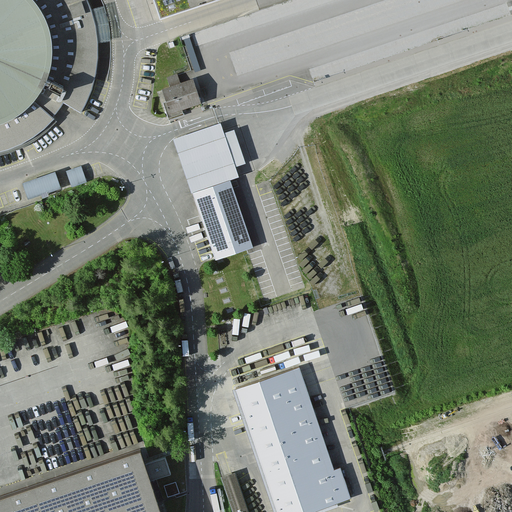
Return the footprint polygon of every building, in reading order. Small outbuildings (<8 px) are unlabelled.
[(64,103),(81,113),(87,103),(92,90),(96,74),(98,59),(98,42),(96,25),(91,9),(87,0),(0,0),(0,155),(9,153),(24,147),(36,140),(46,132),(57,121),(52,118),(56,114),(59,109),(64,103)] [(227,0),(151,0),(160,23),(227,0)] [(199,106),(191,81),(179,85),(177,77),(166,80),(169,89),(162,91),(169,115),(199,106)] [(80,169),(66,173),(71,190),(85,185),(80,169)] [(59,189),(54,173),(21,184),(27,200),(59,189)] [(232,181),(195,193),(212,244),(208,245),(213,260),(254,246),(232,181)] [(384,393),(396,389),(383,356),(374,359),(378,369),(371,371),(374,378),(378,376),(384,393)] [(345,394),(349,404),(366,398),(361,383),(351,387),(352,391),(345,394)] [(267,404),(244,413),(278,511),(305,511),(350,497),(339,466),(328,470),(303,398),(269,410),(267,404)] [(0,511),(163,511),(141,448),(0,496),(0,511)] [(247,511),(234,475),(221,479),(231,511),(247,511)]
